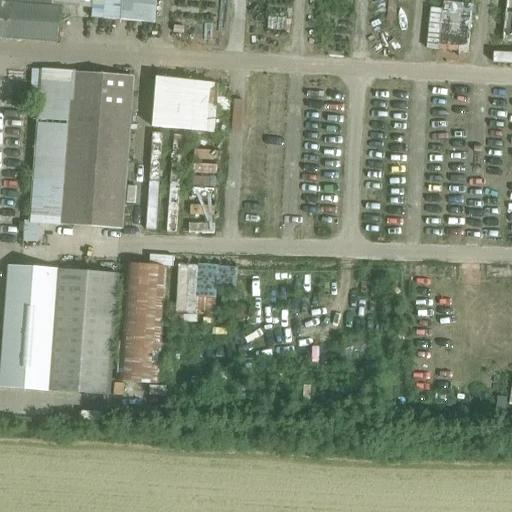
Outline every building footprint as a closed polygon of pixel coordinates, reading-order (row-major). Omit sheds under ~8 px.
[(154,23),(156,0),(106,0),(106,7),(95,6),(94,0),(0,0),(0,38),(11,40),(11,39),(57,42),(60,5),(92,7),(91,19),(154,23)] [(403,1),(402,50),(417,50),(418,1),(403,1)] [(272,27),(290,26),(290,11),(271,11),(272,27)] [(511,44),(497,44),(497,60),(511,60),(511,44)] [(0,57),(0,70),(41,75),(42,62),(0,57)] [(74,73),(62,224),(122,229),(134,77),(74,73)] [(206,133),(211,84),(157,78),(151,127),(206,133)] [(288,119),(286,106),(270,107),(271,121),(288,119)] [(474,137),(462,140),(468,162),(491,155),(486,140),(476,143),(474,137)] [(221,168),(221,142),(196,142),(196,167),(221,168)] [(247,152),(246,165),(263,165),(264,153),(247,152)] [(162,201),(161,173),(149,174),(150,201),(162,201)] [(299,173),(283,177),(288,194),(304,190),(299,173)] [(194,195),(212,195),(212,180),(195,179),(194,195)] [(487,206),(488,180),(476,180),(476,206),(487,206)] [(323,196),(305,196),(305,209),(323,209),(323,196)] [(6,210),(2,235),(20,238),(24,213),(6,210)] [(45,235),(41,216),(27,218),(31,238),(45,235)] [(186,216),(186,229),(218,230),(219,217),(186,216)] [(159,385),(168,266),(124,263),(115,383),(159,385)] [(1,388),(50,391),(109,396),(118,275),(58,270),(58,272),(10,268),(1,388)] [(366,289),(378,289),(378,269),(367,269),(366,289)] [(274,299),(291,300),(292,279),(275,279),(274,299)] [(215,287),(199,289),(202,306),(218,304),(215,287)] [(430,339),(430,328),(412,328),(412,339),(430,339)] [(334,362),(324,367),(335,393),(345,388),(334,362)] [(397,401),(397,366),(388,366),(388,401),(397,401)] [(464,391),(478,391),(478,379),(463,380),(464,391)]
